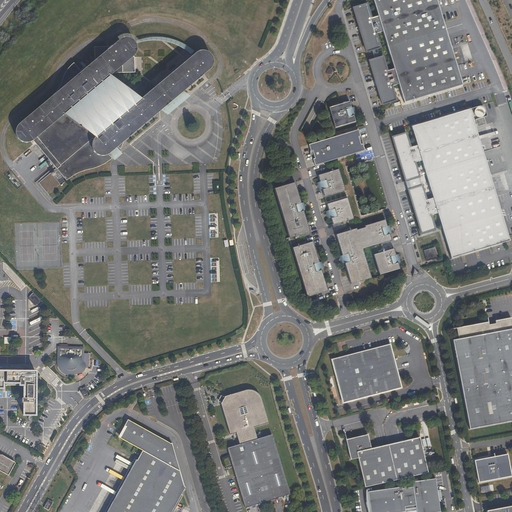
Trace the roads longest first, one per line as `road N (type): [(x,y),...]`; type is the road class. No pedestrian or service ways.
road 1 (unknown): [(20,171),(4,143),(13,115),(134,22),(172,20),(213,43),(219,77),(204,104)]
road 2 (unclassified): [(259,338),(111,389),(83,410),(54,462)]
road 3 (unclassified): [(54,462),(88,416),(119,394),(244,354),(265,356)]
road 4 (unclassified): [(321,83),(294,137),(342,296)]
road 5 (tertiary): [(257,99),(243,192),(268,322)]
road 6 (tertiary): [(290,317),(254,196),(258,151),(282,105)]
road 7 (unclassified): [(469,509),(434,340)]
road 8 (tertiary): [(337,511),(300,358)]
road 9 (tertiary): [(280,364),(326,511)]
road 10 (unclassified): [(411,262),(371,125)]
road 11 (unclassified): [(371,125),(497,88)]
